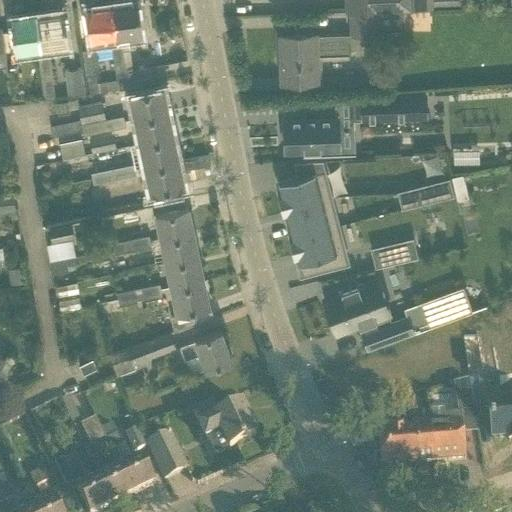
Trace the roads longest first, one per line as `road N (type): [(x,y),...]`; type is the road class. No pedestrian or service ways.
road 1 (residential): [(332,453),(254,254),(202,0)]
road 2 (residential): [(187,511),(332,453)]
